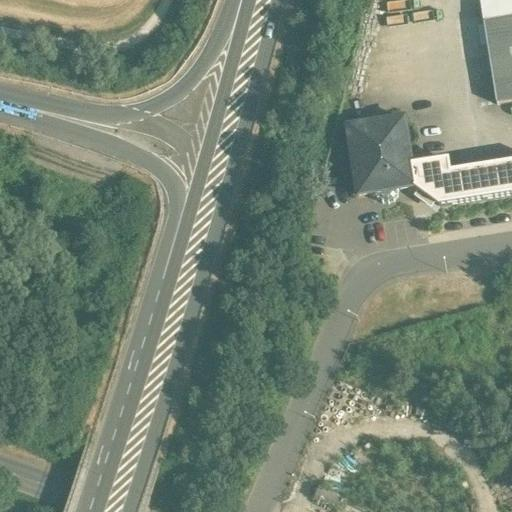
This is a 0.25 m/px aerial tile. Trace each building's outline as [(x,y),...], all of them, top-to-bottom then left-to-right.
[(511,0),(489,0),(479,2),(483,25),(511,20),(511,0)] [(511,20),(483,25),(496,106),(511,103),(511,20)] [(404,120),(347,129),(357,198),(374,196),(398,192),(414,189),(410,160),(404,120)] [(444,154),(410,160),(414,189),(432,201),(511,188),(511,156),(446,167),(444,154)] [(398,192),(374,196),(375,197),(377,201),(377,202),(378,202),(382,205),(382,206),(383,205),(387,206),(388,206),(388,205),(393,203),(393,204),(394,203),(396,199),(397,199),(397,198),(397,193),(398,193),(398,192)] [(320,487),(314,501),(325,505),(330,492),(320,487)]
